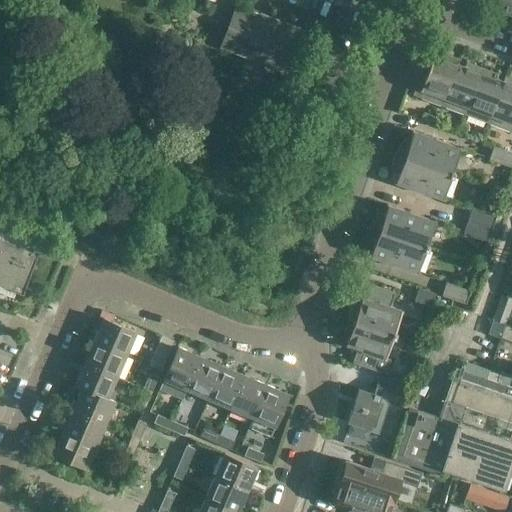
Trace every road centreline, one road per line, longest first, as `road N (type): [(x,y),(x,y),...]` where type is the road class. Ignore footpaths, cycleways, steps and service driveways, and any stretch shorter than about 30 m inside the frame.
road 1 (residential): [(0,481),(87,275),(250,339),(315,341)]
road 2 (residential): [(315,341),(314,287),(412,9)]
road 3 (residential): [(315,341),(317,392),(283,511)]
